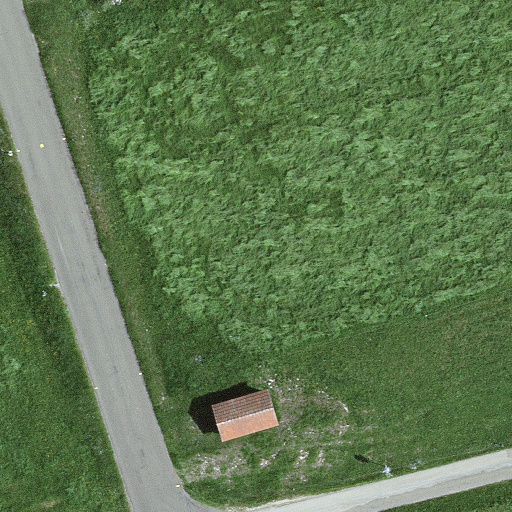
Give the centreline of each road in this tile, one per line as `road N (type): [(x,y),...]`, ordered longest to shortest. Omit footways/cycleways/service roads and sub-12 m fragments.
road 1 (tertiary): [(158,511),(0,19)]
road 2 (unclassified): [(327,511),(511,465)]
